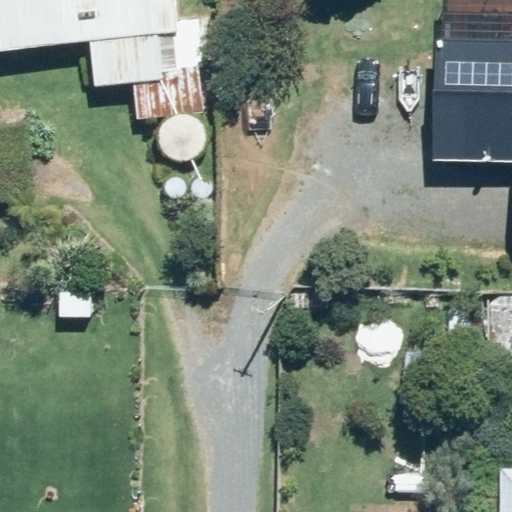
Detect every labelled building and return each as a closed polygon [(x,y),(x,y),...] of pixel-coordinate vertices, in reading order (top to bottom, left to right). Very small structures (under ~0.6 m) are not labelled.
[(0,0),(0,15),(4,50),(94,40),(99,84),(138,81),(142,115),(211,108),(202,14),(181,17),(179,0),(0,0)] [(511,23),(442,22),(439,158),(511,159),(511,23)] [(0,130),(0,159),(14,158),(12,130),(0,130)] [(7,199),(35,195),(31,165),(4,168),(7,199)] [(511,511),(511,465),(505,465),(503,511),(511,511)]
